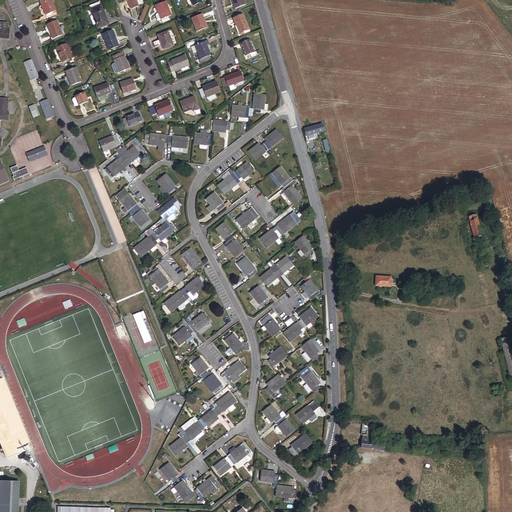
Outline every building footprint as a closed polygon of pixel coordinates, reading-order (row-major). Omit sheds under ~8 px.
[(53,12),(56,11),(51,0),(43,0),(41,1),(47,17),(53,15),(53,12)] [(123,0),(124,2),(128,1),(131,9),(139,6),(136,0),(123,0)] [(231,0),(236,9),(246,5),(243,0),(231,0)] [(109,24),(100,1),(90,5),(94,14),(92,16),(91,17),(94,25),(97,24),(99,28),(109,24)] [(171,15),(165,2),(156,6),(159,13),(157,14),(156,15),(158,20),(159,20),(171,15)] [(143,22),(150,6),(146,4),(139,21),(143,22)] [(206,28),(203,20),(205,20),(202,14),(193,18),(199,31),(206,28)] [(250,30),(244,15),(242,15),(235,18),(234,18),(237,26),(241,34),(250,30)] [(48,24),(54,39),(64,35),(58,20),(48,24)] [(0,37),(1,26),(8,27),(8,23),(1,22),(1,24),(0,23),(0,37)] [(0,38),(9,39),(10,30),(8,30),(8,27),(1,26),(0,37),(0,38)] [(119,46),(113,31),(103,34),(109,50),(119,46)] [(174,46),(168,32),(158,36),(164,50),(174,46)] [(211,55),(207,45),(210,44),(208,40),(195,45),(198,52),(201,59),(203,58),(204,62),(211,59),(210,56),(211,55)] [(254,55),(250,41),(241,44),(245,58),(254,55)] [(72,58),(70,52),(71,52),(67,44),(57,49),(63,62),(72,58)] [(130,69),(123,52),(114,56),(120,73),(130,69)] [(189,66),(185,56),(168,62),(172,72),(189,66)] [(35,68),(32,59),(24,63),(31,80),(39,77),(35,68)] [(82,81),(77,67),(67,71),(73,85),(82,81)] [(244,82),(240,72),(225,77),(226,78),(229,87),(244,82)] [(137,89),(133,79),(120,83),(124,93),(137,89)] [(221,91),(217,81),(203,87),(203,88),(199,90),(203,99),(207,97),(221,91)] [(112,92),(108,83),(95,90),(100,100),(101,101),(105,99),(106,97),(105,95),(112,92)] [(89,101),(85,93),(76,96),(77,97),(73,98),(73,100),(75,105),(77,106),(89,101)] [(265,104),(266,95),(255,94),(253,109),(253,113),(261,114),(261,110),(267,111),(268,104),(265,104)] [(201,113),(194,97),(180,102),(184,112),(193,109),(194,111),(195,111),(196,115),(201,113)] [(47,120),(55,117),(48,99),(40,102),(47,120)] [(174,110),(169,100),(155,106),(159,116),(174,110)] [(38,114),(34,104),(28,106),(32,116),(38,114)] [(250,109),(250,107),(243,106),(238,106),(233,105),(232,116),(240,117),(245,118),(249,118),(249,116),(250,109)] [(142,122),(139,114),(136,115),(135,114),(126,118),(126,119),(129,125),(130,127),(142,122)] [(231,123),(231,122),(213,120),(213,121),(212,131),(227,133),(227,130),(230,130),(231,123)] [(317,134),(325,131),(323,124),(304,129),(306,137),(314,135),(317,134)] [(211,146),(212,135),(207,134),(207,130),(201,130),(201,134),(195,133),(194,144),(200,145),(200,147),(201,149),(206,150),(207,148),(207,145),(211,146)] [(269,150),(284,139),(277,130),(265,140),(266,142),(264,144),(269,150)] [(187,149),(187,139),(173,138),(173,134),(169,134),(169,137),(168,145),(168,147),(171,148),(171,152),(178,153),(179,148),(187,149)] [(121,145),(117,135),(100,142),(104,152),(121,145)] [(168,145),(169,137),(145,135),(144,144),(149,145),(149,146),(158,147),(158,151),(164,152),(164,147),(165,147),(165,145),(168,145)] [(332,157),(327,137),(324,138),(325,141),(323,142),(327,159),(332,157)] [(255,161),(269,150),(264,144),(261,146),(259,144),(249,152),(255,161)] [(128,166),(141,155),(138,151),(140,149),(137,145),(128,152),(124,147),(117,152),(119,155),(121,157),(128,166)] [(31,161),(48,154),(45,147),(28,154),(31,161)] [(125,168),(128,166),(121,157),(117,161),(106,170),(112,178),(121,171),(125,168)] [(0,186),(10,182),(1,159),(0,159),(0,186)] [(248,177),(254,172),(247,163),(234,173),(239,180),(242,178),(244,180),(248,177)] [(15,180),(30,174),(27,169),(20,171),(18,166),(12,169),(15,177),(14,178),(15,180)] [(294,181),(291,178),(290,179),(281,167),(269,176),(279,188),(281,186),(284,189),(294,181)] [(224,195),(241,182),(239,180),(234,173),(231,170),(227,173),(230,176),(217,186),(224,195)] [(177,188),(166,174),(158,181),(162,187),(166,192),(168,195),(177,188)] [(302,198),(293,187),(297,183),(295,180),(294,181),(284,189),(282,190),(284,193),(281,195),(285,200),(288,198),(293,205),(302,198)] [(137,204),(126,190),(117,197),(131,214),(137,209),(135,206),(137,204)] [(225,206),(215,192),(206,199),(211,205),(215,210),(217,208),(219,211),(225,206)] [(173,214),(178,210),(171,201),(157,212),(163,219),(166,223),(167,224),(167,223),(169,224),(170,223),(169,222),(166,219),(168,218),(170,221),(175,216),(173,214)] [(255,220),(259,217),(252,208),(245,214),(243,215),(236,221),(243,229),(252,222),(255,220)] [(150,220),(146,216),(142,209),(139,211),(137,209),(131,214),(141,228),(150,220)] [(477,215),(469,217),(482,270),(493,267),(485,236),(483,237),(477,215)] [(282,236),(297,225),(290,216),(278,225),(280,228),(277,230),(282,236)] [(233,238),(231,235),(233,233),(225,222),(216,229),(227,242),(233,238)] [(167,224),(166,223),(155,232),(151,227),(148,230),(152,235),(159,243),(173,232),(167,224)] [(279,239),(282,236),(277,230),(274,232),(273,230),(260,239),(267,248),(276,241),(279,239)] [(144,256),(159,243),(152,235),(150,236),(134,248),(141,257),(143,255),(144,256)] [(244,251),(235,240),(238,237),(237,235),(233,238),(227,242),(225,244),(235,258),(244,251)] [(313,248),(304,236),(296,242),(295,243),(300,249),(304,254),(307,258),(313,253),(311,250),(313,248)] [(202,266),(208,262),(206,258),(201,262),(191,249),(189,250),(184,254),(182,256),(195,272),(202,266)] [(258,272),(244,255),(237,261),(239,263),(237,264),(249,279),(258,272)] [(283,274),(294,266),(287,257),(276,266),(274,267),(279,274),(282,272),(283,274)] [(278,278),(280,276),(279,274),(274,267),(272,269),(260,278),(267,287),(272,283),(274,286),(280,281),(278,278)] [(169,283),(158,269),(150,276),(163,293),(169,288),(167,285),(169,283)] [(390,277),(376,276),(375,286),(390,287),(390,277)] [(196,293),(205,286),(198,278),(183,289),(190,297),(192,300),(193,301),(199,297),(198,295),(196,293)] [(320,294),(310,280),(301,287),(305,292),(302,295),(306,300),(309,297),(312,300),(320,294)] [(268,298),(259,286),(250,293),(262,308),(268,303),(266,300),(268,298)] [(186,305),(184,302),(188,299),(190,297),(183,289),(165,303),(171,312),(178,307),(180,309),(182,309),(185,307),(186,305)] [(303,328),(318,316),(312,308),(299,317),(301,320),(299,322),(303,328)] [(195,333),(210,322),(203,313),(191,323),(189,325),(194,331),(195,333)] [(281,330),(270,315),(261,322),(265,326),(267,329),(273,337),(281,330)] [(182,330),(189,325),(185,320),(178,325),(182,330)] [(291,342),(305,331),(303,328),(299,322),(284,334),(291,342)] [(192,336),(193,336),(191,334),(194,331),(189,325),(182,330),(174,336),(180,345),(188,339),(192,336)] [(236,355),(242,350),(246,351),(238,340),(237,338),(233,334),(225,340),(231,348),(228,350),(228,351),(230,354),(232,354),(234,352),(236,355)] [(317,354),(319,353),(309,341),(301,348),(305,353),(302,355),(307,361),(310,359),(312,362),(313,361),(318,357),(319,357),(317,354)] [(273,367),(288,356),(281,347),(274,353),(272,354),(269,356),(270,359),(268,361),(273,367)] [(511,350),(503,353),(510,381),(511,380),(511,350)] [(207,371),(209,369),(200,358),(192,365),(198,372),(200,375),(202,378),(209,373),(207,371)] [(238,376),(246,369),(239,361),(230,369),(227,370),(222,375),(222,377),(227,384),(232,381),(238,376)] [(145,379),(141,368),(134,371),(138,381),(145,379)] [(224,387),(211,371),(209,373),(202,378),(205,381),(213,391),(217,388),(219,391),(224,387)] [(321,384),(311,371),(303,378),(307,384),(312,390),(314,393),(321,388),(319,385),(321,384)] [(274,393),(286,384),(279,375),(266,385),(268,387),(266,389),(271,395),(274,393)] [(213,391),(205,381),(203,382),(212,392),(213,391)] [(238,391),(235,388),(234,389),(230,384),(228,386),(234,394),(238,391)] [(312,390),(307,384),(304,387),(309,393),(312,390)] [(23,435),(3,385),(0,386),(0,423),(1,427),(6,439),(16,435),(17,438),(23,435)] [(233,409),(231,406),(236,402),(230,393),(213,406),(220,415),(226,410),(228,413),(230,413),(233,411),(233,409)] [(319,408),(314,401),(296,415),(303,423),(309,419),(311,421),(312,421),(317,418),(317,416),(313,412),(319,408)] [(219,419),(217,417),(220,415),(213,406),(210,408),(212,410),(198,421),(204,429),(208,427),(219,419)] [(284,417),(286,416),(282,411),(279,414),(271,406),(263,412),(267,418),(272,423),(274,421),(276,424),(284,417)] [(204,429),(198,421),(195,417),(178,429),(180,432),(189,443),(202,432),(202,431),(204,429)] [(286,419),(284,417),(276,424),(278,427),(282,432),(287,437),(296,430),(286,419)] [(177,455),(188,447),(186,444),(189,443),(180,432),(178,434),(181,438),(170,447),(177,455)] [(195,444),(199,438),(204,434),(202,432),(189,443),(193,448),(196,445),(195,444)] [(300,452),(313,443),(306,434),(291,446),(292,447),(288,450),(293,457),(297,454),(299,456),(302,454),(300,452)] [(368,449),(370,440),(368,440),(369,435),(365,435),(361,435),(358,447),(368,449)] [(381,452),(383,442),(370,439),(370,440),(368,449),(381,452)] [(251,458),(248,454),(250,452),(244,444),(237,449),(230,455),(227,457),(229,459),(234,465),(237,463),(240,466),(251,458)] [(33,462),(31,456),(25,458),(24,460),(29,463),(33,469),(36,466),(33,462)] [(426,502),(434,459),(426,457),(418,501),(426,502)] [(221,476),(234,465),(229,459),(226,461),(224,459),(214,467),(221,476)] [(176,477),(178,475),(169,463),(160,469),(172,485),(178,480),(176,477)] [(277,483),(278,475),(275,475),(275,472),(261,470),(260,481),(277,483)] [(218,489),(221,487),(213,476),(196,489),(203,498),(212,491),(215,494),(219,490),(218,489)] [(192,493),(183,480),(180,482),(178,480),(172,485),(184,499),(192,493)] [(19,511),(19,508),(16,507),(17,482),(0,481),(0,511),(19,511)] [(295,499),(297,491),(294,490),(294,488),(277,486),(275,497),(295,499)]
